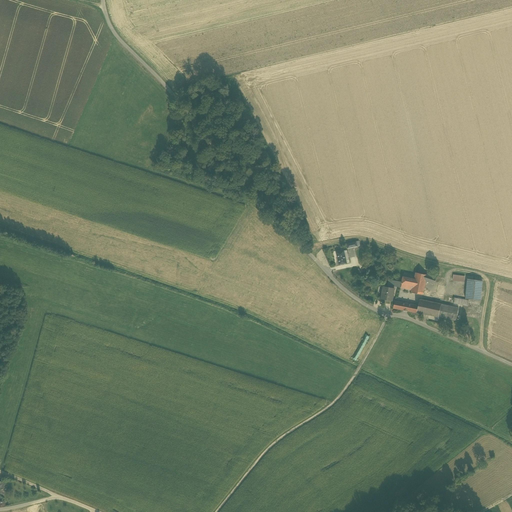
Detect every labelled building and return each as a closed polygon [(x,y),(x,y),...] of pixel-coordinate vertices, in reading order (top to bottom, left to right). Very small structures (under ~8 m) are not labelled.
[(336,252),(339,265),(346,263),(344,251),(336,252)] [(411,292),(422,295),(425,281),(434,284),(436,278),(426,275),(415,273),(414,279),(412,289),(411,292)] [(403,277),(402,283),(401,287),(412,289),(414,279),(403,277)] [(465,299),(480,301),(482,281),(467,279),(465,299)] [(395,286),(401,287),(402,283),(398,282),(389,280),(388,280),(389,280),(387,287),(393,288),(394,285),(396,285),(395,286)] [(394,288),(393,288),(387,287),(383,286),(383,287),(384,287),(382,299),(381,299),(391,301),(392,296),(393,288),(394,289),(394,288)] [(417,313),(438,317),(441,304),(419,300),(418,306),(417,313)] [(393,308),(403,310),(405,303),(394,301),(393,308)] [(407,311),(417,313),(418,306),(409,304),(407,311)] [(458,308),(441,304),(438,317),(456,321),(458,308)] [(0,483),(0,493),(4,495),(8,485),(1,482),(0,483)]
